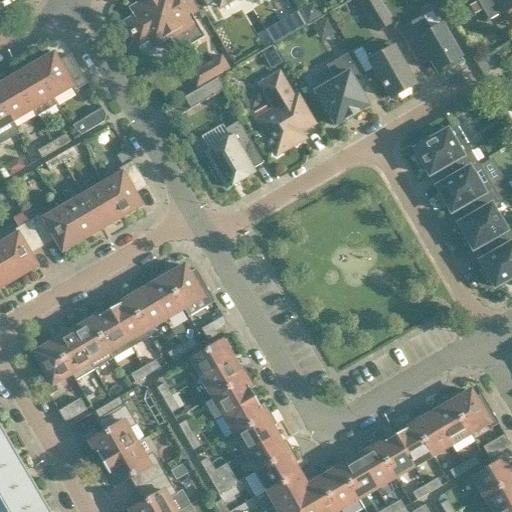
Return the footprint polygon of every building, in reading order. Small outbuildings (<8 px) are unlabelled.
[(145,0),(131,8),(135,15),(125,22),(131,32),(130,32),(132,35),(133,35),(138,45),(148,40),(153,48),(170,38),(178,52),(205,37),(192,16),(200,11),(193,0),(145,0)] [(394,23),(380,0),(359,0),(377,31),(391,23),(391,24),(394,23)] [(511,0),(477,0),(483,9),(489,20),(500,14),(509,29),(511,27),(511,0)] [(429,55),(438,70),(442,68),(444,72),(459,63),(456,60),(460,57),(441,24),(430,31),(422,17),(399,31),(417,62),(429,55)] [(394,47),(393,47),(390,41),(380,47),(383,53),(370,61),(383,84),(385,88),(391,98),(396,95),(398,98),(412,90),(410,87),(415,84),(406,68),(406,67),(403,62),(402,62),(394,47)] [(187,72),(197,90),(219,78),(234,69),(224,51),(187,72)] [(370,106),(355,82),(366,76),(352,51),(327,66),(335,80),(315,91),(335,126),(370,106)] [(54,53),(34,65),(53,98),(72,87),(74,91),(88,83),(73,56),(60,64),(54,53)] [(34,65),(14,76),(33,110),(37,117),(57,105),(53,98),(34,65)] [(253,118),(257,126),(259,125),(269,141),(267,142),(269,145),(270,144),(277,155),(298,143),(294,136),(315,124),(299,95),(294,98),(280,73),(260,85),(274,109),(270,111),(269,109),(253,118)] [(33,110),(14,76),(0,84),(0,98),(13,121),(33,110)] [(219,78),(197,90),(184,98),(191,109),(226,89),(219,78)] [(0,144),(19,133),(17,129),(13,121),(0,98),(0,144)] [(73,126),(81,136),(91,129),(85,119),(73,126)] [(230,137),(206,151),(228,188),(254,173),(252,170),(264,163),(255,147),(239,121),(225,129),(230,137)] [(422,171),(426,169),(430,175),(444,167),(451,178),(436,187),(437,187),(478,162),(457,125),(415,149),(418,156),(414,158),(422,171)] [(66,134),(52,142),(57,150),(71,141),(66,134)] [(42,158),(57,150),(52,142),(38,151),(42,158)] [(74,147),(60,155),(64,162),(78,154),(74,147)] [(50,171),(64,162),(60,155),(45,163),(50,171)] [(122,173),(103,184),(122,217),(142,205),(133,190),(145,183),(147,186),(148,186),(133,161),(120,169),(122,173)] [(458,224),(458,225),(500,199),(478,162),(437,187),(440,193),(436,196),(444,209),(448,206),(451,213),(466,204),(472,216),(458,224)] [(103,184),(83,195),(102,229),(122,217),(103,184)] [(83,240),(102,229),(83,195),(63,207),(83,240)] [(480,262),(511,242),(511,219),(509,214),(500,219),(492,205),(500,200),(500,199),(458,225),(462,230),(458,233),(465,246),(469,243),(473,250),(487,242),(494,253),(480,261),(480,262)] [(39,216),(28,222),(41,244),(53,236),(62,252),(83,240),(63,207),(44,218),(42,214),(39,216)] [(17,234),(0,243),(0,247),(17,278),(38,266),(29,251),(41,244),(28,222),(19,227),(15,230),(17,234)] [(484,268),(479,270),(487,283),(491,281),(495,287),(511,277),(511,242),(490,256),(480,262),(484,268)] [(0,288),(17,278),(0,247),(0,288)] [(173,266),(163,272),(184,308),(202,298),(207,306),(215,302),(196,269),(189,273),(185,266),(176,271),(173,266)] [(147,288),(165,319),(184,308),(163,272),(153,278),(155,283),(147,288)] [(165,319),(147,288),(139,293),(136,288),(125,294),(147,330),(165,319)] [(118,305),(110,310),(128,341),(132,347),(150,336),(147,330),(125,294),(115,300),(118,305)] [(98,309),(88,315),(109,352),(113,358),(132,347),(128,341),(110,310),(101,315),(98,309)] [(81,326),(72,331),(90,363),(94,369),(113,358),(109,352),(88,315),(78,321),(81,326)] [(230,327),(223,316),(202,329),(208,340),(230,327)] [(90,363),(72,331),(64,336),(61,331),(51,337),(72,373),(76,380),(94,369),(90,363)] [(40,362),(33,366),(49,394),(56,390),(53,385),(72,373),(51,337),(41,343),(43,348),(34,353),(40,362)] [(193,338),(181,346),(185,353),(198,346),(193,338)] [(202,378),(233,360),(228,352),(233,349),(227,338),(191,359),(202,378)] [(185,353),(181,346),(168,353),(173,361),(185,353)] [(143,367),(148,375),(160,368),(156,360),(143,367)] [(233,360),(202,378),(213,397),(249,376),(243,366),(238,369),(233,360)] [(135,382),(148,375),(143,367),(131,375),(135,382)] [(249,376),(213,397),(224,416),(255,397),(250,389),(255,386),(249,376)] [(165,383),(157,388),(164,400),(172,396),(165,383)] [(459,391),(449,397),(470,433),(488,423),(491,428),(499,424),(482,394),(475,398),(471,391),(462,396),(459,391)] [(164,400),(172,413),(179,409),(172,396),(164,400)] [(121,397),(108,404),(113,411),(125,404),(121,397)] [(255,397),(224,416),(235,434),(271,413),(265,403),(260,406),(255,397)] [(433,413),(451,444),(470,433),(449,397),(439,403),(441,408),(433,413)] [(81,398),(59,411),(65,422),(87,409),(81,398)] [(90,441),(103,463),(137,444),(128,430),(137,425),(125,404),(113,411),(100,419),(97,420),(97,421),(104,417),(111,428),(90,441)] [(100,419),(113,411),(108,404),(96,411),(100,419)] [(271,413),(235,434),(246,453),(277,435),(272,426),(277,424),(271,413)] [(411,419),(433,455),(451,444),(433,413),(425,418),(422,413),(411,419)] [(396,435),(414,466),(433,455),(411,419),(401,425),(404,430),(396,435)] [(179,425),(186,438),(194,433),(186,421),(179,425)] [(0,444),(9,439),(4,431),(5,430),(4,429),(3,430),(0,424),(0,444)] [(194,433),(186,438),(193,450),(201,446),(194,433)] [(490,458),(511,445),(505,434),(483,447),(490,458)] [(277,435),(246,453),(257,472),(293,451),(287,440),(282,443),(277,435)] [(374,441),(395,477),(414,466),(396,435),(387,440),(384,435),(374,441)] [(0,444),(0,471),(21,460),(16,452),(17,451),(16,450),(15,450),(9,439),(0,444)] [(358,456),(377,488),(395,477),(374,441),(364,446),(367,451),(358,456)] [(145,458),(137,444),(103,463),(116,486),(137,474),(144,486),(165,473),(153,453),(145,458)] [(293,451),(257,472),(267,490),(298,472),(294,464),(299,461),(293,451)] [(337,462),(358,499),(377,488),(358,456),(350,461),(347,456),(337,462)] [(475,456),(463,464),(467,471),(480,464),(475,456)] [(208,475),(215,471),(209,459),(201,463),(208,475)] [(511,480),(511,466),(509,468),(504,459),(473,477),(484,496),(511,480)] [(21,460),(0,471),(0,494),(2,498),(33,480),(28,472),(29,472),(29,470),(27,471),(21,460)] [(321,478),(339,509),(358,499),(337,462),(327,468),(330,473),(321,478)] [(454,478),(467,471),(463,464),(450,471),(454,478)] [(215,471),(208,475),(219,494),(226,489),(215,471)] [(298,472),(267,490),(277,507),(280,511),(300,511),(307,486),(298,472)] [(130,510),(131,511),(176,511),(169,499),(178,494),(165,473),(144,486),(151,498),(130,510)] [(300,511),(334,511),(339,509),(321,478),(307,486),(300,511)] [(438,478),(425,485),(430,493),(442,486),(438,478)] [(2,498),(9,511),(25,511),(45,501),(40,493),(41,492),(41,491),(39,492),(33,480),(2,498)] [(511,480),(484,496),(493,511),(499,511),(511,504),(511,480)] [(417,500),(430,493),(425,485),(413,493),(417,500)] [(215,504),(219,511),(229,511),(222,500),(215,504)] [(400,500),(388,507),(390,511),(396,511),(405,507),(400,500)] [(455,511),(448,500),(441,505),(444,511),(455,511)] [(25,511),(52,511),(53,511),(52,511),(51,511),(45,501),(25,511)]
